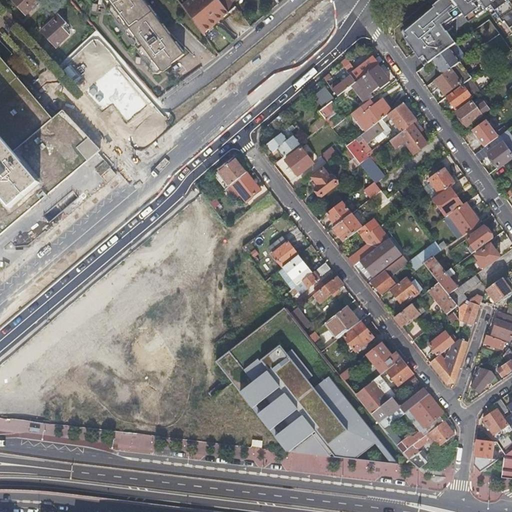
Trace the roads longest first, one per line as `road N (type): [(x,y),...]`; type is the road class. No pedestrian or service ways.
road 1 (primary): [(377,493),(0,443)]
road 2 (residential): [(452,407),(238,133)]
road 3 (primary): [(402,511),(72,471)]
road 4 (secondary): [(0,341),(238,133)]
road 5 (primary): [(0,484),(274,511)]
road 6 (residential): [(360,12),(511,224)]
road 7 (unknown): [(182,367),(216,334),(211,255),(284,192)]
road 8 (secondary): [(238,133),(335,48),(360,12)]
road 9 (residential): [(162,105),(296,0)]
road 10 (unknown): [(320,486),(316,457),(250,379)]
road 11 (primary): [(0,500),(122,511)]
